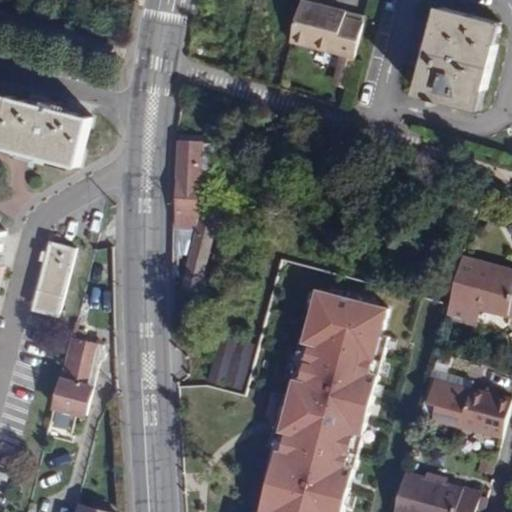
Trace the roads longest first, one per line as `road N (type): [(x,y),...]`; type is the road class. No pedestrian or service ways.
road 1 (secondary): [(169,511),(156,169),(182,0)]
road 2 (secondary): [(154,0),(129,165),(142,511)]
road 3 (unknown): [(369,511),(411,307)]
